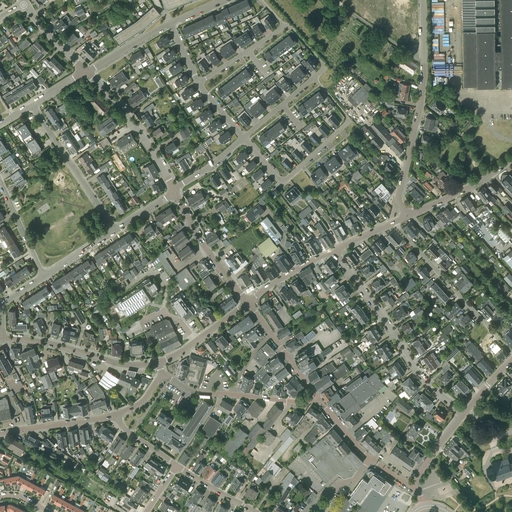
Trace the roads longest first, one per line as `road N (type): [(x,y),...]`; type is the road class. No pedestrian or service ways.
road 1 (residential): [(407,216),(398,193),(420,90),(422,0)]
road 2 (residential): [(463,412),(420,374),(333,250)]
road 3 (residential): [(243,138),(278,178),(287,178),(348,120),(313,78)]
road 4 (residential): [(511,352),(393,223)]
road 5 (residential): [(2,338),(121,364),(158,362)]
road 6 (residential): [(114,230),(32,104)]
road 7 (tertiary): [(173,188),(129,116),(85,71)]
road 8 (tertiary): [(247,302),(205,249),(175,192)]
